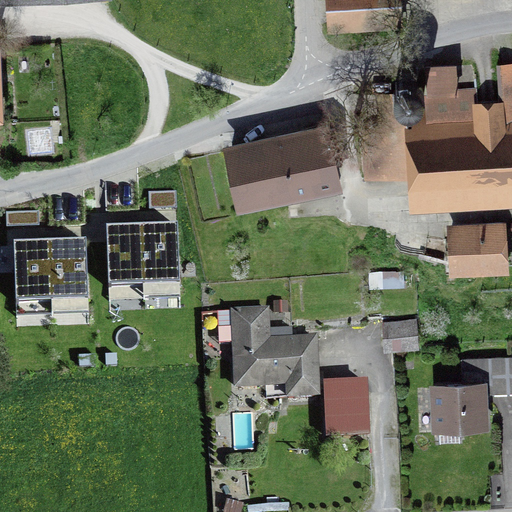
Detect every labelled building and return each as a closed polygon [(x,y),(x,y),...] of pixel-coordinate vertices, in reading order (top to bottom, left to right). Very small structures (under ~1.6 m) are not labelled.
[(397,20),(395,0),(332,0),(334,23),(397,20)] [(511,188),(511,62),(497,63),(500,99),(478,101),(477,87),(454,88),(452,65),(428,67),(431,108),(409,109),(406,108),(403,107),(400,106),(397,103),(394,99),(393,94),(380,95),(382,126),(362,127),(367,198),(511,188)] [(233,148),(243,198),(337,178),(333,159),(341,157),(335,127),(326,129),(233,148)] [(451,262),(511,260),(510,213),(449,215),(451,262)] [(177,226),(141,228),(143,288),(179,286),(177,226)] [(108,289),(143,288),(141,228),(106,229),(108,289)] [(86,242),(50,243),(52,303),(88,302),(86,242)] [(16,305),(52,303),(50,243),(14,245),(16,305)] [(403,272),(372,272),(372,283),(404,283),(403,272)] [(267,310),(233,311),(236,386),(266,385),(267,398),(288,397),(288,398),(318,396),(315,338),(292,339),(292,332),(268,333),(267,310)] [(416,318),(383,320),(385,348),(418,346),(416,318)] [(463,383),(435,385),(437,425),(439,425),(440,441),(460,440),(459,424),(484,423),(482,390),(511,388),(511,356),(462,359),(463,383)] [(367,377),(324,379),(326,434),(370,432),(367,377)]
